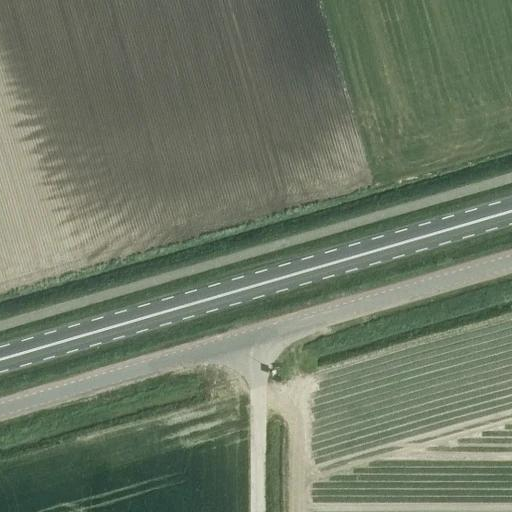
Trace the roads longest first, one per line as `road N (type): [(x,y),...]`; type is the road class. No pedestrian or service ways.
road 1 (primary): [(511,213),(0,362)]
road 2 (unclassified): [(0,410),(511,263)]
